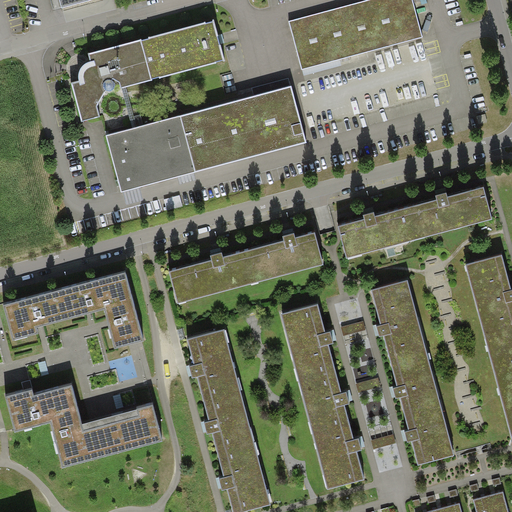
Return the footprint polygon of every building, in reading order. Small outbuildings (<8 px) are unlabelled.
[(412,0),(367,0),(289,21),(302,69),(422,37),(412,0)] [(148,38),(141,40),(152,79),(159,77),(159,78),(216,63),(216,62),(224,60),(214,21),(205,23),(205,22),(148,37),(148,38)] [(141,40),(141,39),(88,53),(90,61),(88,62),(85,63),(83,65),(81,67),(80,69),(79,72),(78,74),(78,78),(78,80),(71,82),(81,122),(99,117),(97,105),(106,91),(107,91),(109,91),(111,91),(113,90),(114,88),(114,86),(114,84),(113,83),(113,81),(111,80),(112,78),(119,82),(121,88),(152,80),(152,79),(141,40)] [(292,86),(107,135),(122,192),(307,142),(292,86)] [(365,219),(338,227),(347,258),(492,218),(484,187),(448,197),(447,192),(441,194),(436,195),(437,199),(375,216),(374,212),(370,213),(364,215),(365,219)] [(212,260),(169,271),(177,303),(322,264),(314,233),(295,238),(294,233),(289,235),(283,236),(284,240),(223,256),(222,252),(215,254),(210,255),(212,260)] [(502,255),(466,265),(511,437),(511,289),(511,290),(502,255)] [(125,273),(3,306),(13,341),(38,334),(36,328),(40,327),(90,313),(104,309),(107,321),(115,349),(143,341),(125,273)] [(407,280),(372,289),(381,325),(377,326),(378,331),(379,336),(383,335),(397,387),(393,388),(394,393),(396,398),(400,397),(409,431),(404,432),(406,437),(407,442),(411,441),(418,465),(454,456),(407,280)] [(318,304),(281,314),(328,488),(364,479),(356,451),(362,450),(360,444),(359,438),(354,439),(345,404),(349,403),(348,397),(346,392),(341,393),(328,345),(333,343),(332,338),(330,331),(325,333),(318,304)] [(364,321),(341,327),(343,336),(366,329),(364,321)] [(242,511),(271,504),(224,329),(187,339),(194,365),(189,367),(191,372),(192,378),(197,376),(209,421),(204,422),(206,428),(207,434),(212,433),(224,477),(219,478),(221,484),(222,490),(227,489),(233,511),(242,511)] [(378,377),(356,384),(358,393),(381,386),(378,377)] [(29,391),(5,397),(15,432),(50,423),(62,468),(163,441),(153,406),(114,416),(83,424),(72,386),(34,396),(33,390),(29,391)] [(394,435),(371,441),(374,450),(396,444),(394,435)] [(492,511),(508,511),(503,492),(488,496),(492,511)] [(476,511),(492,511),(488,496),(473,500),(476,511)]
